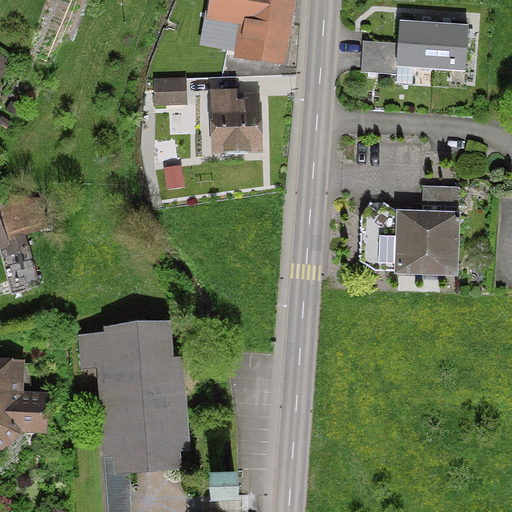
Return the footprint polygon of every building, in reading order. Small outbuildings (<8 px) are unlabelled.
[(240,59),(279,65),(290,0),(211,0),(209,12),(246,18),(240,59)] [(366,42),(364,73),(395,75),(396,61),(406,62),(406,68),(452,71),(452,65),(463,65),(465,27),(398,23),(396,44),(366,42)] [(153,98),(183,96),(183,80),(153,81),(153,98)] [(256,107),(256,97),(233,97),(233,93),(211,93),(212,151),(257,150),(256,107)] [(166,189),(180,187),(178,167),(163,170),(166,189)] [(374,192),(359,201),(357,262),(372,271),(453,274),(455,223),(457,223),(458,220),(455,219),(456,190),(419,188),(419,215),(395,214),(386,199),(376,204),(371,195),(375,193),(374,192)] [(0,242),(23,234),(9,196),(0,199),(0,242)] [(0,254),(10,293),(34,286),(23,247),(0,253),(0,254)] [(108,485),(125,483),(127,470),(132,469),(132,460),(158,458),(160,467),(174,466),(173,450),(182,449),(181,444),(183,441),(183,431),(180,428),(176,360),(167,361),(164,328),(144,327),(143,321),(133,321),(126,322),(125,328),(106,332),(106,334),(81,337),(84,368),(100,366),(105,435),(103,437),(103,448),(106,450),(106,453),(103,454),(106,485),(108,485)] [(0,444),(13,432),(14,423),(39,424),(40,398),(15,397),(16,367),(0,365),(0,444)] [(230,489),(230,470),(207,470),(208,490),(230,489)] [(133,511),(132,483),(108,485),(109,511),(133,511)]
